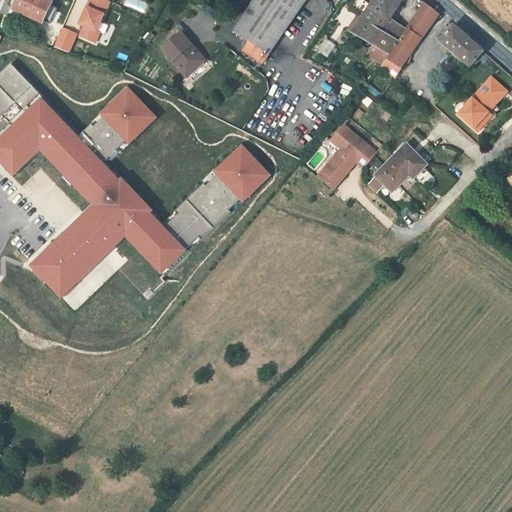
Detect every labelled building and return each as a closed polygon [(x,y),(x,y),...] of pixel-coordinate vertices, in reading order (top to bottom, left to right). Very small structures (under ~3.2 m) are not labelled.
[(13,9),(43,23),(44,21),(48,22),(51,15),(48,13),(52,3),(46,0),(10,0),(8,6),(14,8),(13,9)] [(100,44),(113,0),(112,0),(91,0),(80,38),(100,44)] [(306,0),(255,0),(234,31),(249,41),(242,51),(262,65),(306,0)] [(356,0),(350,8),(359,14),(363,17),(371,6),(362,0),(356,0)] [(374,0),(371,6),(363,17),(353,32),(352,33),(375,47),(390,56),(400,42),(384,32),(389,20),(390,20),(402,0),(374,0)] [(398,75),(403,68),(439,15),(425,4),(425,5),(422,8),(407,31),(400,42),(390,56),(388,59),(384,66),(398,75)] [(56,25),(62,27),(67,20),(69,21),(72,17),(63,12),(56,25)] [(349,29),(353,32),(363,17),(359,14),(349,29)] [(384,32),(400,42),(407,31),(390,20),(389,20),(384,32)] [(470,67),(484,52),(454,26),(441,42),(470,67)] [(154,37),(151,33),(145,40),(149,43),(154,37)] [(182,34),(163,50),(186,78),(205,61),(182,34)] [(327,57),(335,46),(327,41),(319,51),(327,57)] [(388,59),(390,56),(375,47),(370,55),(385,63),(388,59)] [(489,113),(507,92),(492,78),(459,115),(474,129),(489,113)] [(128,88),(99,113),(128,145),(157,120),(128,88)] [(40,95),(0,132),(0,164),(12,177),(39,150),(93,206),(29,267),(61,300),(125,240),(160,277),(189,250),(40,95)] [(474,129),(478,132),(492,116),(489,113),(474,129)] [(319,176),(334,189),(347,174),(344,172),(349,167),(351,169),(357,162),(365,168),(378,153),(346,126),(333,141),(342,149),(349,155),(344,160),(337,155),(319,176)] [(243,143),(215,169),(244,201),(272,175),(243,143)] [(410,175),(413,179),(427,165),(407,145),(394,159),(377,176),(392,192),(410,175)] [(342,149),(337,155),(344,160),(349,155),(342,149)] [(277,352),(259,336),(252,344),(259,351),(256,356),(265,365),(277,352)]
